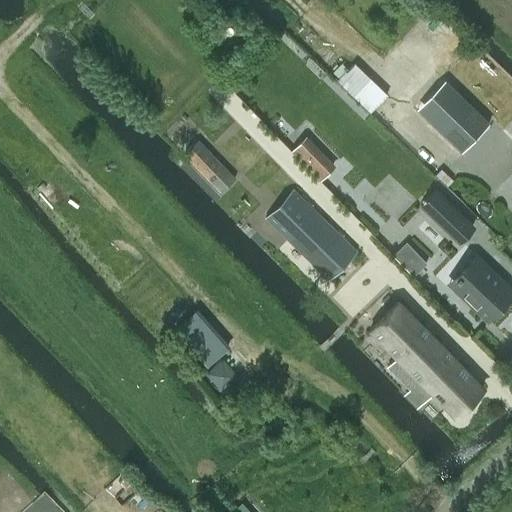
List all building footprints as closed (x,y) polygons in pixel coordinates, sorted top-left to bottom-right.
[(183,153),(220,192),(235,178),(198,139),(183,153)] [(303,139),(292,150),(320,179),(332,168),(303,139)] [(330,278),(356,251),(291,189),(267,217),(330,278)] [(475,226),(446,198),(429,216),(458,244),(475,226)] [(451,288),(487,323),(511,297),(502,287),(507,282),(475,251),(454,273),(460,279),(451,288)] [(398,301),(370,328),(405,365),(419,379),(417,381),(404,394),(416,408),(419,405),(432,392),(453,414),(482,387),(398,301)]
